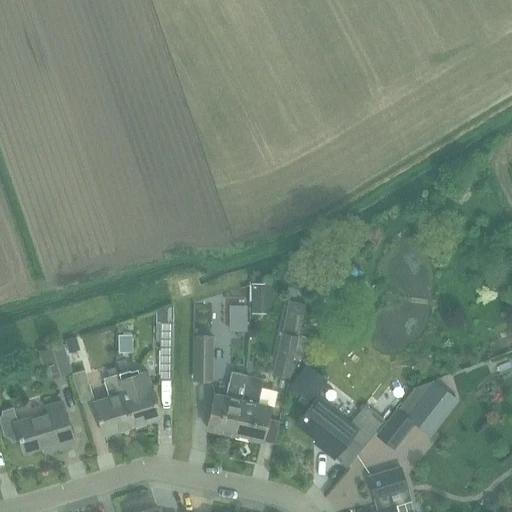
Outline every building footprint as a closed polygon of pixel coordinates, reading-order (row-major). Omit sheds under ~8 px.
[(273,285),(253,285),(253,313),(273,314),(273,285)] [(232,298),(218,298),(219,352),(236,352),(236,333),(233,333),(232,298)] [(290,376),(305,311),(289,307),(274,372),(290,376)] [(172,378),(173,353),(174,322),(162,322),(160,378),(172,378)] [(113,331),(103,334),(105,340),(110,343),(116,341),(113,331)] [(134,335),(120,336),(121,353),(134,352),(134,335)] [(212,337),(194,336),(194,380),(212,380),(212,337)] [(71,369),(64,343),(57,345),(49,347),(52,359),(50,359),(54,374),(71,369)] [(296,386),(303,392),(315,402),(297,424),(314,438),(316,436),(323,441),(320,446),(333,456),(347,438),(361,449),(385,420),(365,404),(351,423),(316,396),(329,379),(313,366),(296,386)] [(161,417),(151,385),(150,385),(146,371),(141,373),(139,369),(134,370),(133,369),(117,374),(132,426),(161,417)] [(73,374),(81,402),(94,398),(86,370),(73,374)] [(233,434),(246,374),(231,371),(226,395),(215,393),(207,429),(233,434)] [(117,374),(108,377),(104,378),(110,398),(94,402),(104,435),(132,426),(117,374)] [(262,440),(273,390),(261,387),(263,378),(246,374),(233,434),(262,440)] [(46,412),(18,421),(13,407),(3,410),(3,412),(0,416),(0,423),(4,435),(11,439),(12,442),(20,439),(24,452),(55,443),(57,449),(74,443),(61,401),(45,406),(46,412)] [(414,422),(398,409),(377,435),(394,448),(414,422)] [(407,488),(401,466),(368,476),(379,511),(374,511),(397,511),(396,507),(394,507),(390,494),(407,488)] [(348,493),(339,500),(348,511),(357,505),(348,493)]
